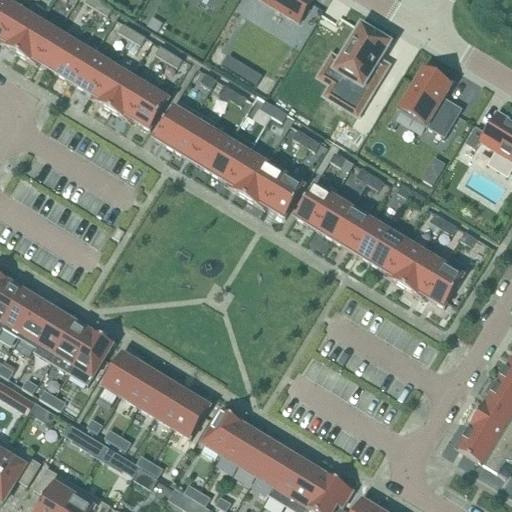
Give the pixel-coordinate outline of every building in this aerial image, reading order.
[(102,5),(92,0),(89,0),(85,7),(97,14),(102,5)] [(311,0),(258,0),(258,2),(299,27),(314,1),(311,0)] [(0,45),(0,47),(21,14),(1,2),(0,4),(0,42),(1,44),(0,45)] [(113,12),(102,5),(97,14),(108,21),(113,12)] [(39,25),(21,14),(0,47),(19,58),(39,25)] [(39,25),(19,58),(37,70),(57,36),(39,25)] [(118,37),(129,43),(134,35),(123,28),(118,37)] [(360,29),(333,75),(350,85),(336,108),(357,120),(381,80),(372,75),(389,47),(360,29)] [(134,35),(129,43),(141,50),(146,42),(134,35)] [(76,47),(57,36),(37,70),(38,70),(40,67),(57,78),(76,47)] [(76,47),(57,78),(76,89),(94,59),(76,47)] [(166,66),(171,57),(160,51),(155,59),(166,66)] [(182,64),(171,57),(166,66),(177,73),(182,64)] [(76,89),(94,100),(112,69),(94,59),(76,89)] [(131,81),(112,69),(94,100),(92,103),(111,115),(131,81)] [(452,87),(425,71),(400,113),(445,141),(463,112),(449,104),(448,106),(442,103),(452,87)] [(212,93),(217,84),(206,78),(200,86),(212,93)] [(131,81),(111,115),(130,126),(150,92),(131,81)] [(219,98),(230,104),(235,96),(224,89),(219,98)] [(132,123),(151,134),(169,104),(150,92),(130,126),(132,123)] [(235,96),(230,104),(241,111),(246,103),(235,96)] [(260,113),(271,120),(276,112),(265,105),(260,113)] [(155,143),(174,154),(193,123),(174,111),(155,143)] [(287,118),(276,112),(271,120),(282,127),(287,118)] [(511,125),(498,117),(486,137),(476,131),(465,148),(475,154),(481,145),(511,164),(511,125)] [(211,134),(193,123),(174,154),(192,165),(211,134)] [(337,123),(327,140),(356,158),(366,140),(337,123)] [(192,165),(210,176),(229,145),(211,134),(192,165)] [(304,149),(309,141),(298,134),(292,143),(304,149)] [(229,145),(210,176),(229,188),(227,191),(228,192),(249,157),(254,149),(234,137),(229,145)] [(315,156),(320,148),(309,141),(304,149),(315,156)] [(249,157),(228,192),(246,202),(267,168),(249,157)] [(335,157),(330,165),(341,172),(346,163),(335,157)] [(246,202),(264,214),(285,179),(267,168),(246,202)] [(372,179),(361,173),(356,181),(367,188),(372,179)] [(286,222),(305,191),(285,179),(264,214),(265,214),(267,211),(286,222)] [(372,179),(367,188),(378,195),(383,186),(372,179)] [(408,204),(414,195),(402,189),(397,197),(408,204)] [(315,190),(295,221),(314,232),(333,201),(315,190)] [(414,195),(408,204),(419,210),(425,202),(414,195)] [(314,232),(334,245),(353,213),(355,209),(335,197),(333,201),(314,232)] [(371,224),(353,213),(334,245),(352,255),(371,224)] [(430,226),(441,233),(446,224),(435,218),(430,226)] [(370,267),(389,235),(371,224),(352,255),(370,267)] [(452,240),(457,231),(446,224),(441,233),(452,240)] [(389,235),(370,267),(388,277),(407,246),(389,235)] [(476,243),(465,236),(460,244),(471,251),(476,243)] [(426,258),(407,246),(388,277),(386,280),(405,292),(426,258)] [(426,258),(405,292),(424,303),(450,261),(449,260),(444,268),(426,258)] [(450,261),(424,303),(424,304),(426,301),(445,312),(469,272),(450,261)] [(5,283),(0,292),(0,335),(2,332),(2,331),(24,296),(7,286),(7,285),(5,283)] [(24,296),(2,331),(2,332),(19,342),(41,306),(24,296)] [(41,306),(19,342),(36,352),(34,356),(34,357),(59,317),(41,306)] [(59,317),(34,357),(52,368),(77,328),(59,317)] [(93,338),(77,328),(52,368),(70,379),(95,338),(93,337),(93,338)] [(113,349),(95,338),(70,379),(88,390),(113,349)] [(102,389),(120,400),(139,369),(122,358),(102,389)] [(511,362),(499,385),(511,392),(511,362)] [(0,373),(0,378),(9,384),(14,375),(3,369),(0,373)] [(157,380),(139,369),(120,400),(138,411),(157,380)] [(157,380),(138,411),(156,422),(175,390),(157,380)] [(22,392),(33,398),(38,390),(27,383),(22,392)] [(511,392),(499,385),(485,406),(484,406),(484,407),(511,423),(511,392)] [(173,433),(192,401),(175,390),(156,422),(173,433)] [(44,395),(39,403),(50,410),(55,402),(44,395)] [(192,401),(173,433),(191,443),(210,412),(192,401)] [(66,408),(55,402),(50,410),(61,417),(66,408)] [(511,423),(484,407),(470,429),(511,454),(511,423)] [(217,464),(220,459),(240,427),(222,416),(202,448),(205,450),(202,456),(217,464)] [(87,431),(98,438),(103,429),(92,423),(87,431)] [(240,427),(220,459),(238,470),(257,439),(241,429),(242,428),(240,427)] [(511,454),(470,429),(470,430),(471,430),(457,453),(497,477),(506,463),(511,465),(511,454)] [(110,434),(104,442),(115,449),(120,440),(110,434)] [(238,470),(256,481),(275,449),(257,439),(238,470)] [(132,448),(120,441),(115,450),(126,457),(132,448)] [(0,465),(10,449),(0,443),(0,465)] [(41,469),(10,449),(0,465),(0,505),(3,507),(17,484),(28,491),(41,469)] [(292,460),(275,449),(256,481),(273,491),(292,460)] [(147,475),(152,466),(141,459),(136,468),(147,475)] [(268,499),(287,511),(311,471),(292,460),(273,491),(268,499)] [(163,474),(152,468),(147,476),(158,483),(163,474)] [(311,471),(287,511),(288,511),(310,511),(329,481),(327,480),(327,481),(311,471)] [(67,511),(79,492),(48,473),(34,495),(45,501),(38,511),(67,511)] [(342,511),(353,495),(329,481),(310,511),(335,511),(337,509),(341,511),(342,511)] [(194,504),(200,495),(189,489),(184,497),(194,504)] [(67,511),(110,511),(111,511),(79,492),(67,511)] [(200,495),(194,504),(205,510),(211,502),(200,495)] [(215,510),(216,510),(219,511),(228,511),(231,507),(220,501),(215,510)]
